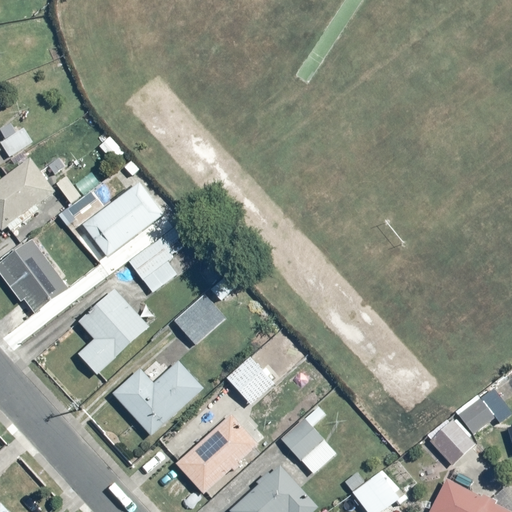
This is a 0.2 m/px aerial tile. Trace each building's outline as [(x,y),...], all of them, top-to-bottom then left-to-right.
[(33,142),(17,117),(0,128),(0,137),(12,155),(33,142)] [(57,195),(31,158),(0,180),(0,227),(4,233),(57,195)] [(165,216),(141,184),(85,226),(109,258),(165,216)] [(185,246),(172,229),(130,261),(154,293),(178,275),(167,260),(185,246)] [(71,291),(36,241),(0,267),(0,271),(33,318),(71,291)] [(152,328),(118,291),(81,325),(97,342),(81,356),(99,376),(152,328)] [(228,319),(207,294),(176,320),(197,345),(228,319)] [(228,379),(230,381),(217,393),(226,404),(231,400),(243,413),(252,404),(256,400),(266,411),(280,398),(271,387),(279,380),(255,354),(228,379)] [(205,390),(180,363),(159,382),(146,368),(116,396),(153,437),(205,390)] [(197,411),(209,425),(226,409),(214,396),(197,411)] [(496,418),(482,399),(460,416),(474,435),(496,418)] [(224,423),(178,465),(206,496),(259,447),(232,416),(224,423)] [(338,454),(307,420),(284,440),(315,475),(338,454)] [(477,446),(455,421),(431,441),(453,466),(477,446)] [(316,511),(321,508),(281,466),(232,511),(316,511)] [(384,511),(405,496),(384,469),(354,492),(369,511),(384,511)] [(508,511),(449,480),(431,511),(508,511)]
